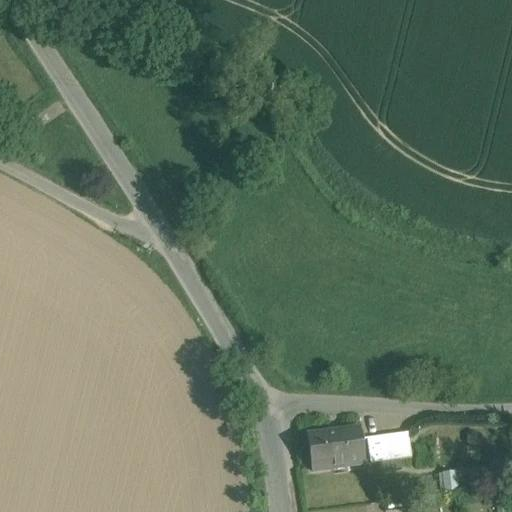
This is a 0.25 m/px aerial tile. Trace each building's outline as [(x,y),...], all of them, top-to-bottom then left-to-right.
[(359,431),(307,438),(312,473),(364,466),(359,431)] [(408,435),(380,438),(384,463),(399,461),(412,459),(408,435)] [(380,438),(367,440),(370,465),(379,464),(384,463),(380,438)] [(511,463),(493,459),(489,477),(510,481),(511,468),(511,463)] [(384,463),(379,464),(381,474),(400,472),(399,461),(384,463)]
